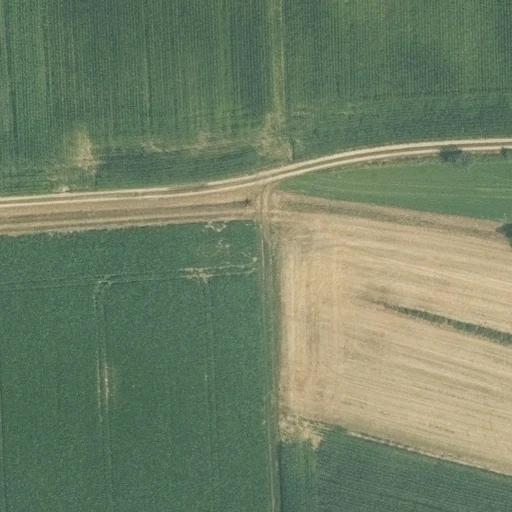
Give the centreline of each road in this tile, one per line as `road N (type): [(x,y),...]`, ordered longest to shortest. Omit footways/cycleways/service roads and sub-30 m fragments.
road 1 (track): [(511,144),(326,161),(266,186),(0,203)]
road 2 (track): [(266,186),(279,511)]
